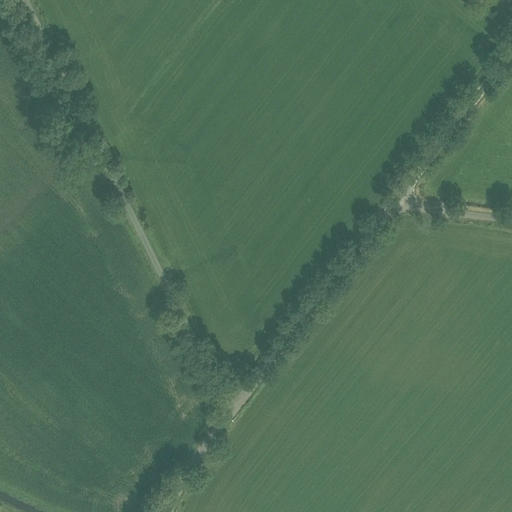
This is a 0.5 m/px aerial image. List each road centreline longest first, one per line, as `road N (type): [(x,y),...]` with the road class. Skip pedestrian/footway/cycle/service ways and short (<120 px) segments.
road 1 (unclassified): [(229,413),(31,0)]
road 2 (unclassified): [(229,413),(401,191)]
road 3 (unclassified): [(401,191),(511,47)]
